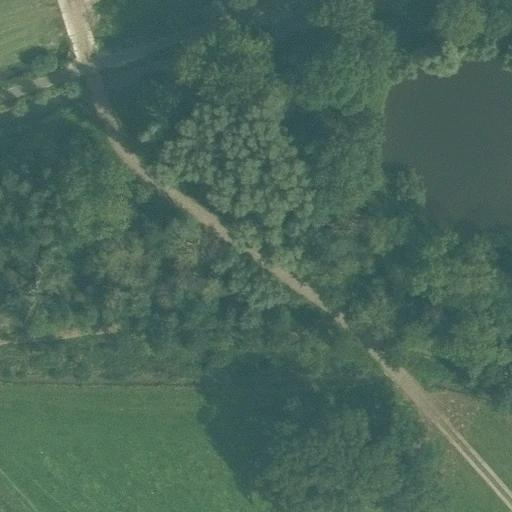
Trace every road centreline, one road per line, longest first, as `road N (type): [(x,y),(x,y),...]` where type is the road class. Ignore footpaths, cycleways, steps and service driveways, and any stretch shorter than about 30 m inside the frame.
road 1 (track): [(511,504),(346,321),(132,163),(111,132),(93,72)]
road 2 (unclassified): [(0,98),(295,0)]
